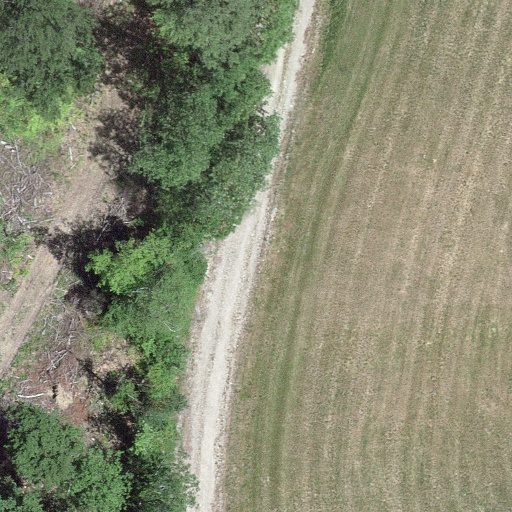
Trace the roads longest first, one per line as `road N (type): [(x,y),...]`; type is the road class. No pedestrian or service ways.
road 1 (track): [(296,0),(219,371),(210,511)]
road 2 (track): [(0,375),(73,229),(148,37),(154,0)]
